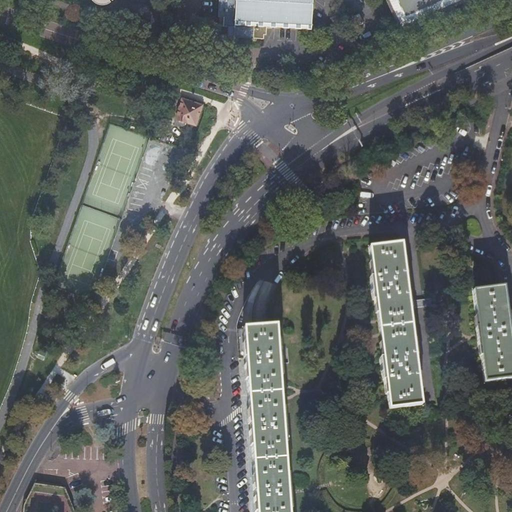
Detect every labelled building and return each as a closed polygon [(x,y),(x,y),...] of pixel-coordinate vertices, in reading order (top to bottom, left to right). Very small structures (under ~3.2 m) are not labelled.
[(264,26),(270,26),(294,27),(309,28),(310,4),(309,0),(216,0),(216,16),(218,16),(217,25),(215,24),(215,35),(224,36),(225,38),(231,36),(262,38),(262,34),(264,34),(264,26)] [(383,0),(397,32),(470,0),(383,0)] [(182,99),(176,119),(195,125),(201,106),(182,99)] [(401,244),(369,248),(373,277),(369,278),(371,290),(372,301),(375,300),(382,358),(379,358),(380,369),(382,380),(385,380),(388,409),(421,406),(401,244)] [(503,287),(472,291),(476,317),(473,317),(476,335),(478,356),(481,356),(485,383),(511,379),(511,351),(511,342),(511,341),(511,332),(511,323),(508,323),(503,287)] [(281,326),(236,329),(238,359),(245,359),(246,372),(250,432),(255,496),(255,511),(288,511),(287,496),(290,496),(289,488),(286,488),(282,430),(285,430),(284,422),(282,422),(278,364),(280,364),(280,357),(283,356),(281,326)] [(35,483),(23,508),(22,511),(74,511),(64,486),(35,483)]
